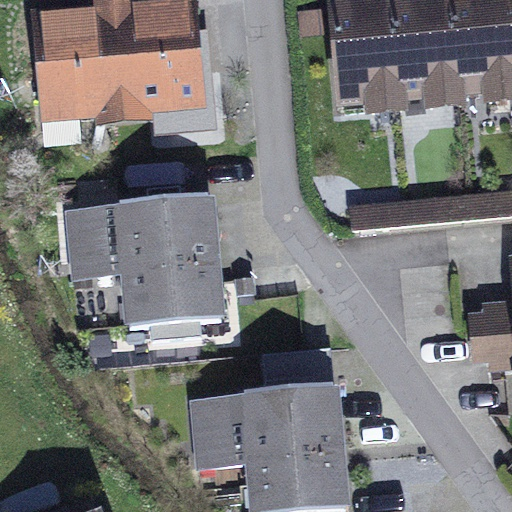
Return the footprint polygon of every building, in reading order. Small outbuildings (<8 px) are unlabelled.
[(391,0),(333,0),(343,105),(400,101),(391,0)] [(452,0),(391,0),(400,101),(460,95),(452,0)] [(511,0),(452,0),(460,95),(511,90),(511,8),(511,6),(511,0)] [(193,7),(39,20),(47,121),(202,108),(193,7)] [(126,274),(217,267),(212,200),(121,206),(121,213),(73,216),(76,264),(125,261),(126,274)] [(511,200),(351,213),(353,232),(511,219),(511,200)] [(217,267),(126,274),(131,332),(221,325),(217,267)] [(511,307),(486,310),(487,321),(472,322),(475,363),(491,361),(492,370),(511,368),(511,307)] [(251,466),(342,460),(337,389),(245,395),(245,402),(197,406),(200,455),(250,451),(251,466)] [(345,511),(342,460),(251,466),(254,511),(345,511)]
